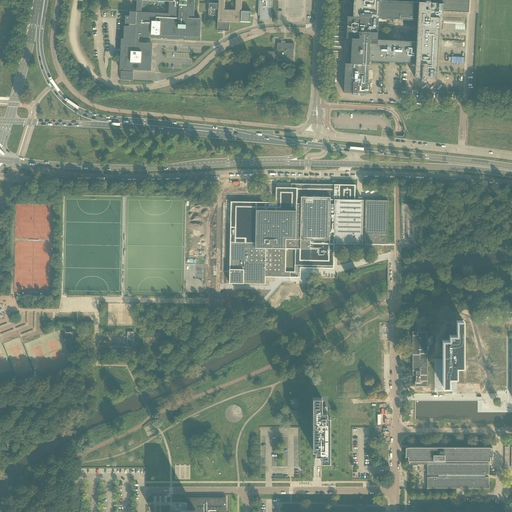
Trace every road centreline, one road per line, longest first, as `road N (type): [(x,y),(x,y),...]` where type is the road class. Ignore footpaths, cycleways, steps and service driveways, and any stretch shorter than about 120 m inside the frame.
road 1 (unclassified): [(29,162),(60,174),(381,174),(511,183)]
road 2 (primary): [(29,162),(284,163)]
road 3 (unclassified): [(511,157),(318,135)]
road 4 (primary): [(352,164),(511,174)]
road 5 (primary): [(511,167),(354,149)]
road 6 (unclassified): [(246,490),(394,491)]
road 7 (primary): [(250,136),(106,122)]
road 8 (unclassified): [(393,432),(393,304)]
